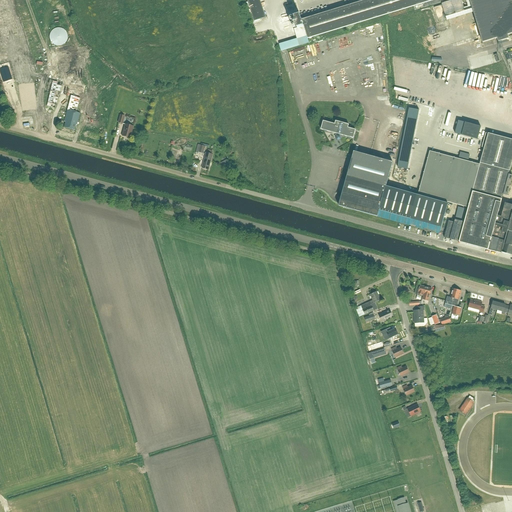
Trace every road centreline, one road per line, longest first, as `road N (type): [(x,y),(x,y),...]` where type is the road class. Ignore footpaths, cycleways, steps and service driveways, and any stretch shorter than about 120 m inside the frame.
road 1 (tertiary): [(395,263),(0,156)]
road 2 (unclassified): [(288,203),(0,124)]
road 3 (unclassified): [(461,511),(395,263)]
road 4 (unclassified): [(288,203),(511,262)]
road 5 (tertiary): [(511,295),(395,263)]
